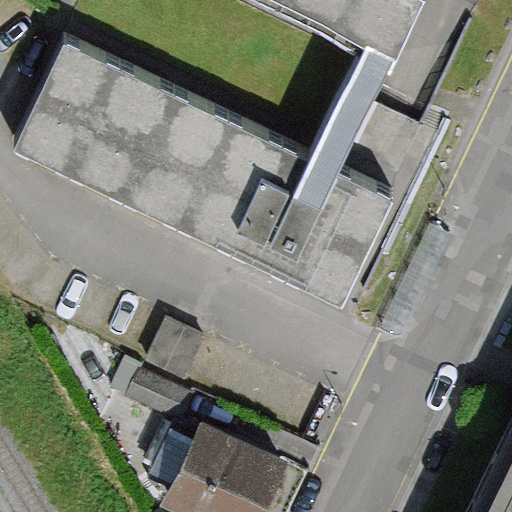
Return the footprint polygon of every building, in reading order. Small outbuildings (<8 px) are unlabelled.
[(284,0),(363,38),(355,54),(309,151),(64,34),(16,135),(340,289),(389,188),(333,161),(409,0),(284,0)] [(145,359),(185,378),(208,330),(168,311),(145,359)] [(176,402),(159,446),(181,455),(199,411),(176,402)] [(253,511),(282,449),(201,413),(163,497),(195,511),(253,511)] [(511,511),(511,414),(464,511),(511,511)]
